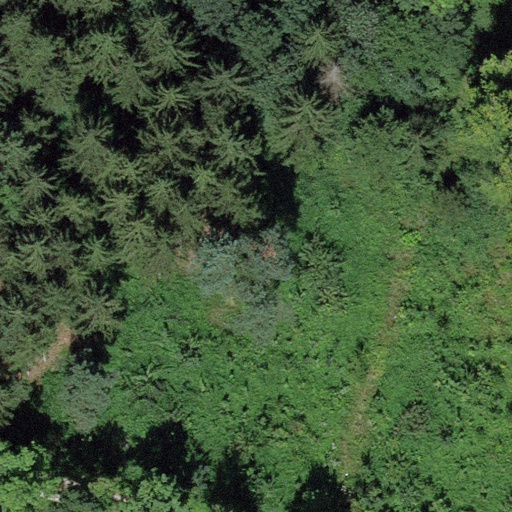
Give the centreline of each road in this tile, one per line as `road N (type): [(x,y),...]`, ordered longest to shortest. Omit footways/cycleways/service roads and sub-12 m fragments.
road 1 (track): [(346,511),(491,0)]
road 2 (track): [(165,511),(0,471)]
